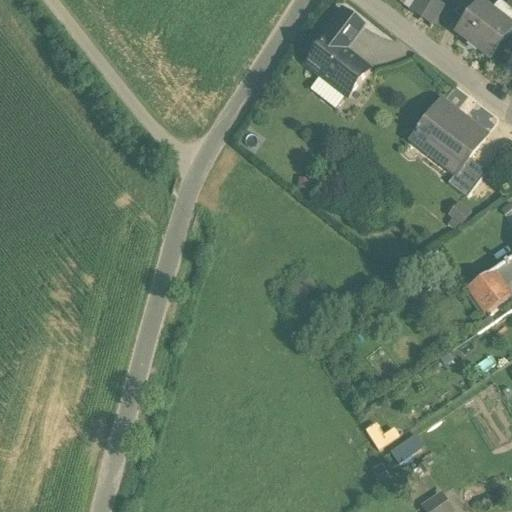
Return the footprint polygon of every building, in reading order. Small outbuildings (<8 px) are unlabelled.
[(431,0),(393,0),(433,27),(445,8),(431,0)] [(482,3),(478,0),(457,0),(453,13),(466,23),(482,3)] [(497,14),(482,3),(466,23),(457,35),(491,61),(511,33),(511,29),(495,16),(497,14)] [(363,29),(343,13),(326,35),(330,38),(347,51),(363,29)] [(347,51),(330,38),(306,68),(322,80),(346,99),(348,101),(370,72),(345,53),(347,51)] [(346,99),(322,80),(312,93),(336,112),(346,99)] [(488,137),(443,103),(413,142),(456,176),(457,176),(469,161),(488,137)] [(487,174),(469,161),(457,176),(456,176),(449,185),(467,199),(487,174)] [(456,276),(441,251),(430,258),(445,282),(456,276)] [(511,261),(472,289),(490,314),(511,298),(511,294),(504,284),(511,278),(511,261)] [(281,294),(308,333),(325,321),(309,296),(317,290),(307,276),(281,294)] [(508,317),(498,323),(502,330),(511,323),(508,317)] [(456,511),(446,492),(423,505),(426,511),(456,511)]
